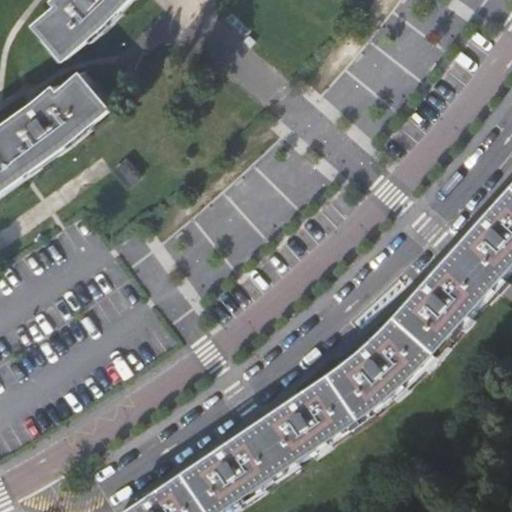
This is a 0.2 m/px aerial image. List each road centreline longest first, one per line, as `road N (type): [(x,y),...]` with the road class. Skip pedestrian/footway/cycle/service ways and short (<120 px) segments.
road 1 (tertiary): [(0,494),(114,429),(302,282),(467,110),(511,43)]
road 2 (unknown): [(467,110),(355,38),(384,0)]
